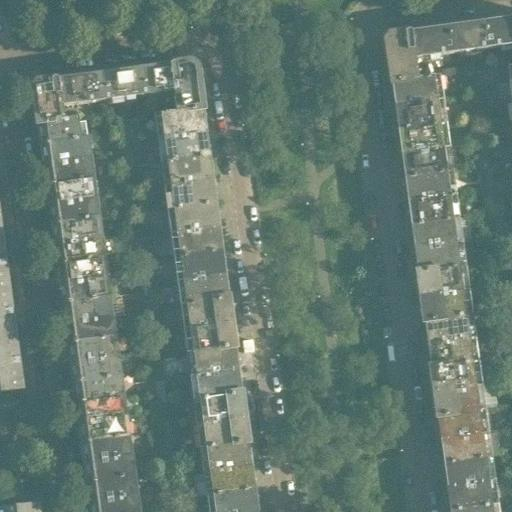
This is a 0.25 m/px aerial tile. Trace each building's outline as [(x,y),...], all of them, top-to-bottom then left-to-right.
[(511,20),(483,24),(486,50),(511,46),(511,20)] [(483,24),(446,29),(449,55),(486,50),(483,24)] [(446,29),(409,34),(412,60),(415,59),(449,55),(446,29)] [(409,34),(390,37),(390,38),(386,43),(385,43),(389,71),(387,73),(388,79),(390,81),(391,84),(418,80),(415,59),(412,60),(409,34)] [(190,64),(176,66),(176,65),(172,64),(169,66),(169,67),(167,67),(170,93),(173,113),(202,109),(201,106),(203,104),(203,99),(200,97),(196,69),(195,69),(190,65),(190,64)] [(443,102),(439,77),(430,78),(429,65),(417,66),(419,80),(418,80),(391,84),(394,109),(443,102)] [(167,67),(131,72),(135,97),(170,93),(167,67)] [(131,72),(94,77),(98,102),(135,97),(131,72)] [(479,72),(472,73),(474,88),(481,87),(479,72)] [(475,98),(474,88),(472,73),(466,74),(469,98),(475,98)] [(59,82),(58,82),(62,107),(98,102),(94,77),(59,82)] [(62,107),(58,82),(59,82),(59,81),(55,80),(51,82),(52,83),(38,85),(34,91),(33,91),(36,113),(34,116),(35,120),(37,122),(38,125),(64,121),(62,107)] [(483,107),(481,87),(474,88),(475,98),(477,108),(483,107)] [(478,121),(477,108),(475,98),(469,98),(472,122),(478,121)] [(443,102),(394,109),(397,132),(446,126),(443,102)] [(486,127),(483,107),(477,108),(478,121),(479,127),(486,127)] [(205,132),(202,109),(173,113),(152,116),(155,139),(205,132)] [(86,139),(84,127),(84,124),(78,125),(77,119),(64,121),(38,125),(41,145),(86,139)] [(129,119),(117,121),(119,134),(119,135),(131,134),(129,119)] [(481,145),(479,127),(478,121),(472,122),(475,146),(481,145)] [(446,126),(397,132),(401,156),(449,150),(446,126)] [(488,146),(486,127),(479,127),(481,145),(482,147),(488,146)] [(208,156),(205,132),(155,139),(159,163),(208,156)] [(122,154),(122,153),(121,145),(119,135),(119,134),(113,135),(116,155),(122,154)] [(91,159),(89,146),(88,139),(86,139),(41,145),(43,165),(91,159)] [(128,144),(121,145),(122,153),(129,152),(128,144)] [(484,166),(482,147),(481,145),(475,146),(478,169),(484,169),(484,166)] [(491,166),(488,146),(482,147),(484,166),(491,166)] [(449,150),(401,156),(404,179),(452,173),(449,150)] [(133,151),(129,152),(122,153),(122,154),(124,169),(132,168),(135,167),(133,151)] [(124,169),(122,154),(116,155),(119,175),(125,174),(124,169)] [(211,180),(208,156),(159,163),(162,188),(211,180)] [(93,179),(92,171),(91,159),(43,165),(46,185),(93,179)] [(494,185),(491,166),(484,166),(484,169),(487,185),(494,185)] [(452,173),(404,179),(407,203),(456,196),(452,173)] [(127,193),(125,174),(119,175),(122,195),(128,194),(127,193)] [(96,199),(94,186),(93,179),(46,185),(49,205),(96,199)] [(211,180),(162,188),(165,211),(214,204),(211,180)] [(496,205),(494,185),(487,185),(488,192),(490,207),(496,205)] [(139,215),(136,191),(127,193),(128,194),(130,213),(131,216),(139,215)] [(492,216),(490,207),(488,192),(482,193),(485,217),(492,216)] [(130,213),(128,194),(122,195),(124,214),(130,213)] [(456,196),(407,203),(410,227),(459,221),(456,196)] [(99,218),(98,210),(96,199),(49,205),(51,225),(99,218)] [(218,228),(214,204),(165,211),(169,235),(218,228)] [(497,214),(496,205),(490,207),(492,216),(494,226),(503,225),(506,224),(504,213),(497,214)] [(133,233),(131,216),(130,213),(124,214),(125,217),(123,217),(125,234),(133,233)] [(142,239),(139,215),(131,216),(133,233),(134,240),(142,239)] [(496,240),(494,226),(492,216),(485,217),(488,241),(496,240)] [(99,218),(51,225),(54,244),(101,238),(99,218)] [(459,221),(410,227),(414,251),(462,245),(459,221)] [(503,225),(494,226),(496,240),(497,246),(505,244),(503,225)] [(221,252),(218,228),(169,235),(172,259),(221,252)] [(136,253),(134,240),(133,233),(125,234),(128,254),(136,253)] [(104,257),(103,250),(101,238),(54,244),(57,264),(104,257)] [(145,262),(142,239),(134,240),(136,253),(137,264),(145,262)] [(497,246),(496,240),(488,241),(491,264),(499,264),(497,246)] [(462,245),(414,251),(417,274),(465,268),(462,245)] [(224,275),(221,252),(172,259),(175,282),(224,275)] [(139,273),(137,264),(136,253),(128,254),(131,274),(139,273)] [(107,277),(105,265),(104,257),(57,264),(60,284),(107,277)] [(149,286),(145,262),(137,264),(139,273),(141,287),(149,286)] [(499,265),(499,264),(491,264),(494,289),(502,288),(501,284),(499,265)] [(507,264),(499,265),(501,284),(509,283),(507,264)] [(465,268),(417,274),(417,277),(415,279),(416,285),(418,287),(420,299),(469,292),(465,268)] [(142,293),(141,287),(139,273),(131,274),(134,294),(142,293)] [(227,299),(224,275),(175,282),(178,306),(227,299)] [(109,298),(108,289),(107,277),(60,284),(62,304),(109,298)] [(511,303),(509,283),(501,284),(502,288),(504,304),(511,303)] [(152,310),(149,286),(141,287),(142,293),(144,311),(152,310)] [(504,304),(502,288),(494,289),(498,312),(504,311),(504,304)] [(469,292),(420,299),(422,310),(420,312),(420,318),(423,319),(423,322),(472,315),(469,292)] [(144,313),(144,311),(142,293),(134,294),(137,314),(144,313)] [(0,344),(14,343),(8,294),(0,295),(0,344)] [(112,317),(110,305),(109,298),(62,304),(63,306),(60,309),(61,315),(64,317),(65,324),(112,317)] [(227,299),(178,306),(181,330),(231,323),(229,313),(231,310),(230,305),(228,304),(227,299)] [(153,317),(152,310),(144,311),(144,313),(145,318),(153,317)] [(507,335),(506,324),(504,311),(498,312),(500,336),(507,335)] [(475,339),(472,315),(423,322),(426,345),(475,339)] [(112,317),(65,324),(66,332),(64,335),(65,341),(68,343),(115,337),(112,317)] [(235,342),(235,337),(232,335),(231,323),(181,330),(185,354),(234,347),(233,344),(235,342)] [(510,358),(508,345),(507,335),(500,336),(503,359),(510,358)] [(118,357),(116,345),(115,337),(68,343),(70,363),(118,357)] [(475,339),(426,345),(430,369),(478,362),(475,339)] [(0,393),(21,391),(14,343),(0,344),(0,393)] [(237,371),(234,347),(185,354),(188,377),(237,371)] [(120,377),(119,369),(118,357),(70,363),(73,384),(120,377)] [(153,373),(151,362),(144,363),(145,374),(153,373)] [(478,362),(430,369),(430,372),(428,375),(429,380),(431,382),(433,393),(482,386),(478,362)] [(240,394),(237,371),(188,377),(191,402),(240,394)] [(156,393),(154,382),(153,373),(145,374),(148,394),(156,393)] [(123,397),(121,384),(120,377),(73,384),(76,403),(123,397)] [(165,405),(162,381),(154,382),(156,393),(158,406),(165,405)] [(482,386),(433,393),(435,405),(433,407),(433,413),(436,414),(436,417),(485,411),(482,386)] [(158,406),(156,393),(148,394),(151,413),(158,412),(158,406)] [(243,418),(242,408),(244,405),(243,401),(241,398),(240,394),(191,402),(194,425),(243,418)] [(123,397),(76,403),(78,423),(126,417),(123,397)] [(168,429),(165,405),(158,406),(158,412),(161,430),(168,429)] [(485,411),(436,417),(439,440),(488,433),(485,411)] [(161,430),(158,412),(151,413),(153,434),(161,433),(161,430)] [(126,417),(78,423),(81,443),(128,437),(126,417)] [(243,418),(194,425),(198,449),(247,442),(246,440),(248,437),(248,432),(245,430),(243,418)] [(171,452),(168,429),(161,430),(161,433),(164,452),(164,453),(171,452)] [(164,452),(161,433),(153,434),(156,453),(164,452)] [(488,433),(439,440),(443,464),(491,458),(488,433)] [(131,456),(130,449),(128,437),(81,443),(81,445),(79,448),(80,454),(83,456),(84,463),(131,456)] [(250,466),(247,442),(198,449),(201,472),(250,466)] [(167,472),(164,453),(164,452),(156,453),(159,473),(167,472)] [(174,476),(171,452),(164,453),(167,472),(167,477),(174,476)] [(134,476),(132,464),(131,456),(84,463),(85,471),(83,474),(83,479),(86,481),(87,483),(134,476)] [(491,458),(443,464),(446,488),(495,481),(491,458)] [(253,489),(250,466),(201,472),(204,496),(253,489)] [(169,491),(167,477),(167,472),(159,473),(161,492),(169,491)] [(136,496),(135,488),(134,476),(87,483),(89,502),(136,496)] [(178,500),(174,476),(167,477),(169,491),(171,501),(178,500)] [(495,481),(446,488),(449,511),(451,511),(498,505),(495,481)] [(256,511),(253,489),(204,496),(206,511),(256,511)] [(166,511),(172,511),(171,501),(169,491),(161,492),(163,511),(166,511)] [(138,511),(136,496),(89,502),(90,511),(138,511)] [(179,511),(178,500),(171,501),(172,511),(179,511)]
